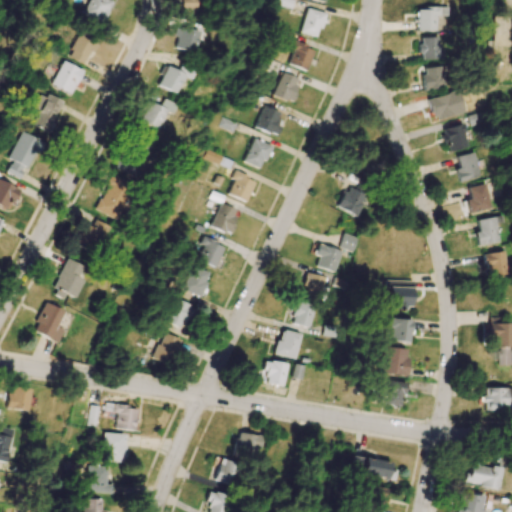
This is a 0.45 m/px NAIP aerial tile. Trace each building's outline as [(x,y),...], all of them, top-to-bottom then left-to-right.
[(98,27),(110,0),(108,0),(85,0),(78,18),(98,27)] [(194,13),(194,0),(181,0),(181,13),(194,13)] [(290,9),(292,0),(272,0),(272,4),(290,9)] [(434,31),(434,15),(447,15),(447,8),(415,7),(415,31),(434,31)] [(322,12),(304,8),(299,33),(317,37),(322,12)] [(196,30),(177,28),(175,48),(194,50),(196,30)] [(96,38),(74,31),(66,58),(81,63),(86,50),(92,52),(96,38)] [(438,36),(417,37),(418,57),(439,57),(438,36)] [(288,48),(291,50),(286,64),(304,70),(312,49),(290,41),(288,48)] [(69,94),(80,70),(59,61),(48,85),(69,94)] [(173,93),(183,75),(164,65),(154,84),(173,93)] [(420,67),(422,90),(442,88),(440,65),(420,67)] [(291,103),(295,93),(291,91),(296,79),(280,72),(270,94),(291,103)] [(427,99),(434,121),(464,111),(456,89),(427,99)] [(31,108),(36,110),(30,125),(48,132),(59,101),(37,92),(31,108)] [(156,129),(164,111),(170,113),(174,105),(161,99),(158,107),(146,101),(137,120),(156,129)] [(274,134),(281,113),(261,106),(254,128),(274,134)] [(447,152),(468,146),(461,123),(440,130),(447,152)] [(114,168),(132,178),(152,139),(133,129),(114,168)] [(4,172),(20,179),(38,140),(19,131),(6,158),(10,160),(4,172)] [(241,161),(258,169),(269,146),(251,138),(241,161)] [(458,182),(479,176),(472,153),(456,158),(459,168),(454,169),(458,182)] [(225,193),(244,202),(253,180),(234,172),(225,193)] [(92,209),(113,220),(131,185),(110,174),(92,209)] [(0,207),(8,210),(17,188),(0,181),(0,207)] [(465,200),(468,213),(490,208),(484,183),(466,188),(469,199),(465,200)] [(336,207),(356,215),(364,195),(345,187),(336,207)] [(208,226),(228,233),(236,209),(216,202),(208,226)] [(106,226),(88,217),(75,245),(94,253),(106,226)] [(476,245),(498,241),(493,217),(475,220),(478,231),(473,232),(476,245)] [(338,249),(352,251),(354,236),(340,233),(338,249)] [(214,267),(222,245),(201,237),(192,258),(214,267)] [(339,251),(316,243),(313,254),(318,256),(314,266),(332,272),(339,251)] [(482,254),(486,278),(507,274),(502,250),(482,254)] [(49,293),(60,299),(63,293),(73,297),(81,280),(75,277),(80,266),(66,259),(49,293)] [(208,273),(191,266),(181,289),(199,296),(208,273)] [(324,287),(321,286),(323,277),(305,273),(300,292),(322,298),(324,287)] [(410,287),(386,287),(386,306),(410,307),(410,287)] [(165,322),(182,328),(191,306),(174,299),(165,322)] [(288,322),(308,328),(314,305),(294,300),(288,322)] [(62,329),(55,326),(62,311),(42,302),(29,330),(56,342),(62,329)] [(511,346),(511,323),(499,323),(499,317),(488,317),(488,348),(495,348),(496,365),(508,365),(508,347),(511,346)] [(389,341),(409,342),(410,319),(388,318),(387,328),(390,328),(389,341)] [(272,355),(295,358),(298,333),(280,331),(279,341),(274,340),(272,355)] [(179,339),(162,332),(151,358),(168,365),(179,339)] [(407,349),(383,347),(380,373),(404,376),(407,349)] [(281,386),(286,364),(263,360),(258,382),(281,386)] [(402,381),(376,380),(376,394),(382,394),(382,405),(401,405),(402,381)] [(28,389),(8,385),(4,407),(24,411),(28,389)] [(511,387),(482,388),(482,409),(505,409),(505,401),(511,400),(511,387)] [(132,430),(135,407),(105,403),(104,411),(116,412),(114,428),(132,430)] [(94,426),(96,406),(88,405),(86,425),(94,426)] [(8,428),(0,427),(0,461),(3,462),(8,428)] [(122,462),(124,433),(102,432),(100,461),(122,462)] [(259,435),(234,432),(233,452),(257,454),(259,435)] [(387,471),(388,461),(352,457),(350,473),(385,477),(385,476),(392,477),(392,472),(387,471)] [(213,481),(234,483),(237,462),(215,460),(213,481)] [(496,489),(500,470),(470,463),(466,482),(496,489)] [(88,486),(104,487),(105,467),(89,466),(88,486)] [(378,511),(384,489),(368,485),(361,511),(378,511)] [(457,511),(484,511),(480,510),(482,497),(461,493),(457,511)] [(227,511),(228,511),(223,510),(225,499),(210,496),(206,511),(227,511)]
